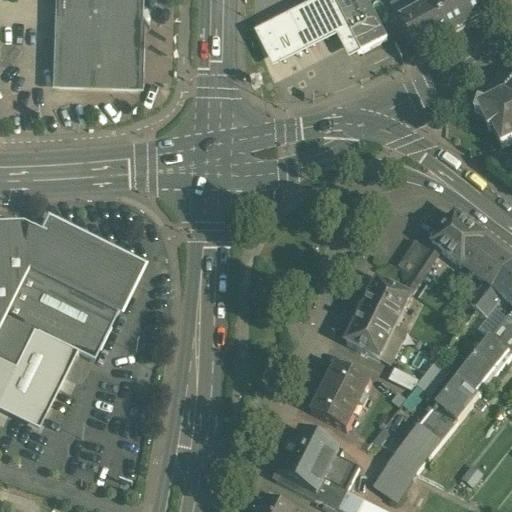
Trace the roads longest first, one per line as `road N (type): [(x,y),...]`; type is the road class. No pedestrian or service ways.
road 1 (secondary): [(212,159),(211,235),(174,511)]
road 2 (secondary): [(212,159),(0,171)]
road 3 (tertiary): [(372,133),(384,107),(511,37)]
road 4 (secondary): [(511,222),(443,166),(372,133)]
road 5 (secondary): [(372,133),(212,159)]
road 6 (secondary): [(212,159),(214,0)]
